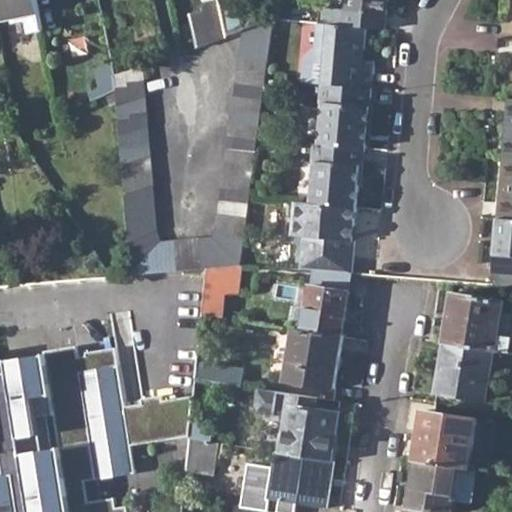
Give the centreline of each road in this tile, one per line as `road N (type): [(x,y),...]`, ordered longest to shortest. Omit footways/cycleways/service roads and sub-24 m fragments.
road 1 (residential): [(446,0),(423,42),(410,188),(425,222)]
road 2 (residential): [(366,511),(397,310)]
